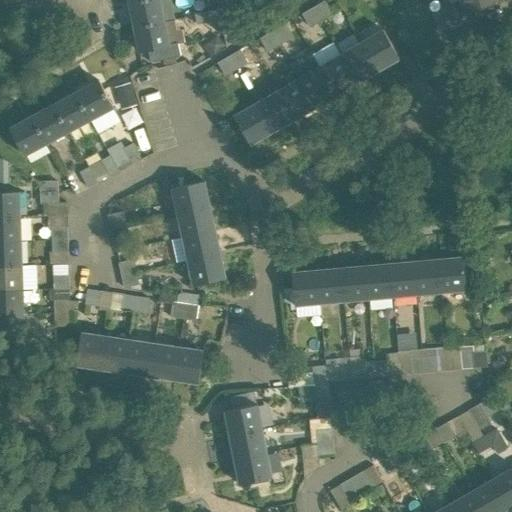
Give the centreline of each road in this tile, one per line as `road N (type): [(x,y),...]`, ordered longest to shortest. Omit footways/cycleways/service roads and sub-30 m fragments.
road 1 (residential): [(264,206),(511,66)]
road 2 (residential): [(198,495),(176,440),(0,414)]
